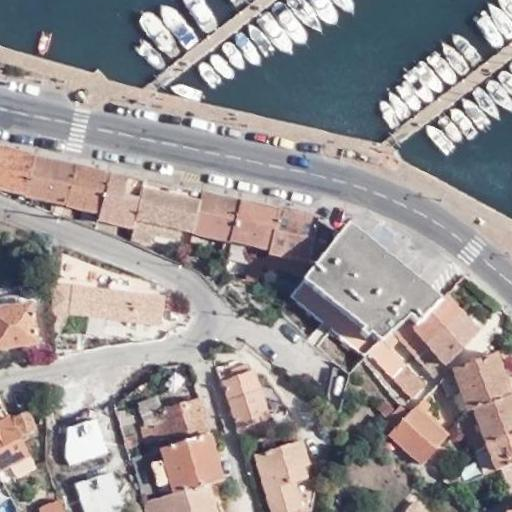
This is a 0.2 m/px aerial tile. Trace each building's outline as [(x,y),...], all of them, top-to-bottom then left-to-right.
[(55,200),(66,150),(53,147),(0,134),(0,171),(13,175),(12,182),(18,184),(19,179),(50,188),(48,198),(55,200)] [(75,192),(84,153),(66,150),(55,200),(60,202),(63,189),(75,192)] [(92,202),(101,157),(84,153),(75,192),(71,206),(89,212),(92,202)] [(126,211),(135,168),(136,164),(101,157),(92,202),(126,211)] [(185,215),(194,177),(169,172),(168,175),(135,168),(126,211),(124,223),(143,227),(145,217),(172,224),(175,212),(185,215)] [(224,225),(234,186),(224,184),(194,177),(185,215),(217,224),(216,229),(223,230),(224,225)] [(272,195),(234,186),(224,225),(261,234),(272,195)] [(311,203),(272,195),(261,234),(260,237),(301,248),(311,203)] [(334,215),(304,249),(297,258),(288,268),(283,274),(361,338),(362,337),(375,325),(386,314),(403,299),(411,306),(425,290),(334,215)] [(184,220),(181,236),(186,236),(190,222),(184,220)] [(213,240),(221,241),(223,230),(216,229),(213,240)] [(301,248),(260,237),(255,247),(256,248),(297,258),(304,249),(301,248)] [(254,247),(255,247),(241,240),(231,264),(244,269),(249,259),(254,247)] [(244,269),(243,273),(253,277),(258,262),(249,259),(244,269)] [(158,280),(47,266),(47,294),(155,308),(158,280)] [(0,271),(0,331),(39,326),(32,267),(0,271)] [(271,290),(279,280),(258,273),(255,285),(271,290)] [(438,279),(425,290),(411,306),(405,312),(423,331),(411,341),(428,360),(472,317),(438,279)] [(405,312),(411,306),(403,299),(386,314),(394,323),(405,312)] [(423,331),(405,312),(394,323),(411,341),(423,331)] [(394,323),(386,314),(375,325),(382,333),(394,323)] [(382,333),(375,325),(362,337),(403,380),(415,369),(382,333)] [(505,378),(490,335),(447,351),(455,373),(462,394),(468,392),(505,378)] [(234,412),(259,403),(264,402),(245,349),(226,354),(229,362),(217,366),(234,412)] [(455,373),(447,351),(435,362),(441,378),(455,373)] [(66,368),(46,373),(45,381),(55,418),(87,401),(108,396),(107,385),(111,384),(106,361),(82,366),(85,380),(70,389),(66,368)] [(482,429),(511,417),(511,396),(505,378),(468,392),(482,429)] [(415,379),(402,394),(401,395),(392,387),(378,405),(386,413),(382,417),(416,447),(421,441),(432,429),(442,418),(417,396),(424,387),(415,379)] [(168,431),(206,419),(195,384),(157,396),(153,385),(135,391),(141,412),(146,412),(149,423),(145,424),(146,429),(166,424),(168,431)] [(5,401),(11,422),(28,416),(21,395),(5,401)] [(0,403),(0,462),(0,463),(0,461),(0,452),(20,442),(11,422),(2,403),(0,403)] [(235,424),(263,414),(259,403),(234,412),(231,414),(235,424)] [(511,417),(482,429),(491,454),(494,453),(511,445),(511,417)] [(219,464),(207,422),(206,419),(168,431),(160,434),(161,435),(164,445),(153,448),(159,469),(170,466),(173,477),(206,468),(219,464)] [(134,433),(130,420),(123,423),(127,435),(134,433)] [(249,441),(269,503),(295,495),(286,470),(298,466),(295,454),(301,452),(293,427),(249,441)] [(421,441),(434,457),(442,452),(446,449),(432,429),(421,441)] [(461,440),(446,449),(442,452),(451,466),(471,455),(461,440)] [(142,441),(131,444),(138,469),(150,465),(142,441)] [(511,471),(511,445),(494,453),(502,475),(511,471)] [(150,465),(138,469),(142,480),(153,476),(150,465)] [(173,477),(158,482),(162,497),(166,511),(214,511),(214,510),(218,509),(206,468),(173,477)] [(158,482),(148,485),(152,500),(162,497),(158,482)] [(148,485),(139,487),(144,502),(152,500),(148,485)] [(423,511),(429,507),(407,488),(397,500),(409,511),(423,511)] [(8,491),(17,508),(18,508),(16,490),(8,491)] [(6,491),(7,509),(17,508),(8,491),(6,491)] [(31,495),(37,511),(48,511),(49,511),(39,491),(31,495)] [(511,511),(511,491),(500,496),(506,511),(497,511),(493,499),(480,505),(482,511),(511,511)]
